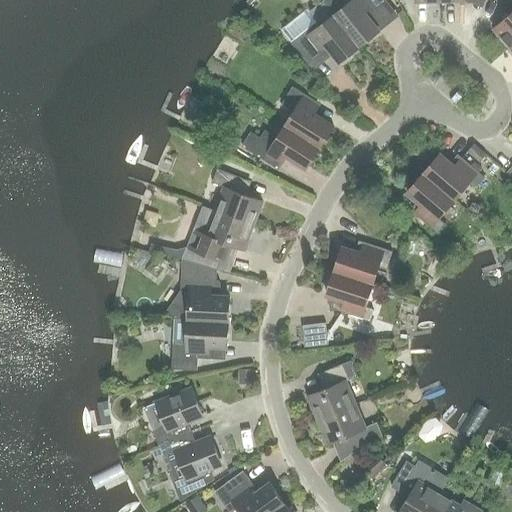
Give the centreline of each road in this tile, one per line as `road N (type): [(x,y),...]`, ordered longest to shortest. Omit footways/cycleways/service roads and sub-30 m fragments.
road 1 (residential): [(332,511),(280,440),(267,400),(264,339),(288,265),(323,197),(421,95)]
road 2 (residential): [(421,95),(461,130),(479,134),(499,111),(494,90),(427,38),(412,39),(400,53),(402,74)]
